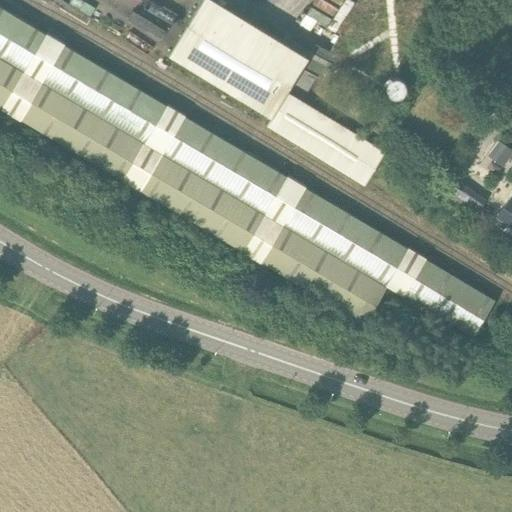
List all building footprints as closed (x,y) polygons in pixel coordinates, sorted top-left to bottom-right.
[(169,54),(273,117),(268,125),(367,185),(387,153),(303,102),(288,92),(302,69),(309,58),(236,13),(215,0),(201,0),(185,27),(175,43),(169,54)] [(474,336),(495,300),(0,6),(0,106),(366,322),(388,285),(404,295),(405,295),(474,336)] [(303,102),(317,78),(302,69),(288,92),(303,102)] [(391,107),(393,108),(396,109),(399,109),(401,108),(404,105),(406,103),(407,101),(407,99),(407,96),(405,93),(404,91),(402,90),(399,89),(393,89),(391,90),(389,92),(387,94),(386,96),(386,98),(386,101),(387,103),(389,106),(391,107)] [(488,157),(501,167),(511,152),(511,151),(499,142),(488,157)] [(444,192),(475,215),(486,200),(454,178),(444,192)] [(504,228),(508,223),(511,225),(511,192),(501,184),(484,207),(497,216),(495,220),(504,228)]
